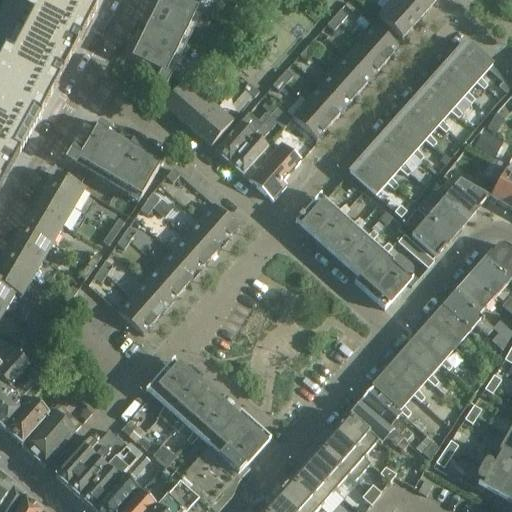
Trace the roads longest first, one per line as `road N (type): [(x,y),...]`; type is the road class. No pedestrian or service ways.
road 1 (residential): [(278,235),(455,26)]
road 2 (residential): [(278,235),(175,143),(83,82)]
road 3 (residential): [(390,336),(482,234),(511,234)]
road 4 (residential): [(0,225),(83,82)]
road 5 (residential): [(292,446),(179,345)]
road 6 (residential): [(390,336),(278,235)]
road 7 (residential): [(179,345),(278,235)]
road 8 (residential): [(292,446),(390,336)]
road 9 (residential): [(83,437),(179,345)]
